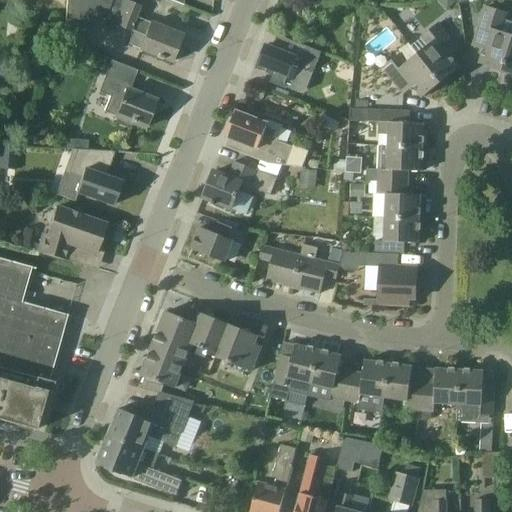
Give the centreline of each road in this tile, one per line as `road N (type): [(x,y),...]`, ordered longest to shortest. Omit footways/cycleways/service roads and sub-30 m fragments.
road 1 (residential): [(444,343),(349,332),(145,267)]
road 2 (residential): [(145,267),(251,0)]
road 3 (residential): [(444,343),(457,157),(475,142),(485,145),(511,178)]
road 4 (residential): [(58,494),(145,267)]
